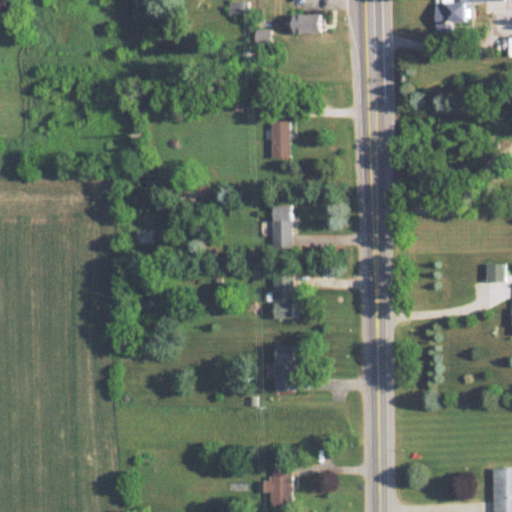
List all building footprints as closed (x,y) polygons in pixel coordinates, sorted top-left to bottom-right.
[(16,0),(0,0),(0,17),(17,18),(16,0)] [(246,0),(229,0),(229,15),(246,15),(246,0)] [(454,0),(454,1),(437,1),(437,23),(469,23),(469,0),(475,0),(454,0)] [(323,14),(291,14),(291,32),(323,32),(323,14)] [(292,119),(272,119),(272,157),(292,157),(292,119)] [(272,204),(272,248),(292,248),(292,204),(272,204)] [(505,280),(505,262),(485,262),(485,280),(505,280)] [(293,318),(293,275),(273,275),(273,318),(293,318)] [(274,345),(274,390),(294,390),(294,345),(274,345)] [(270,461),(270,504),(292,504),(292,461),(270,461)] [(511,511),(511,465),(493,466),(493,511),(511,511)]
